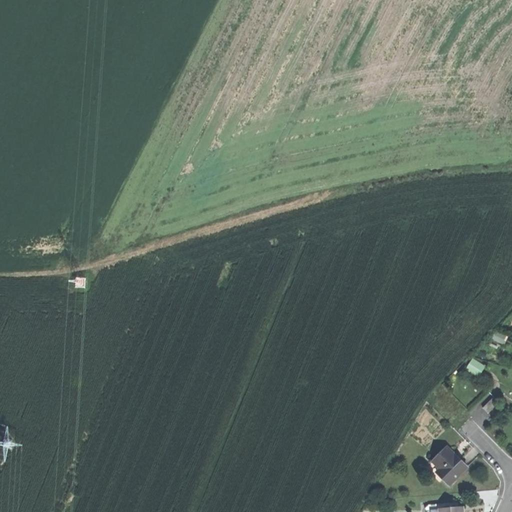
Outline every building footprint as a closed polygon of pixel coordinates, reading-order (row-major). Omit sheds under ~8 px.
[(473,358),(466,368),(478,377),(485,367),(473,358)] [(485,409),(490,414),(501,403),(496,398),(485,409)] [(462,475),(470,467),(462,460),(459,463),(456,460),(458,458),(449,448),(434,462),(442,470),(439,473),(445,479),(452,486),(462,475)] [(441,482),(445,479),(439,473),(442,470),(434,462),(428,469),(441,482)] [(430,511),(443,511),(443,510),(462,508),(462,503),(430,506),(430,511)]
